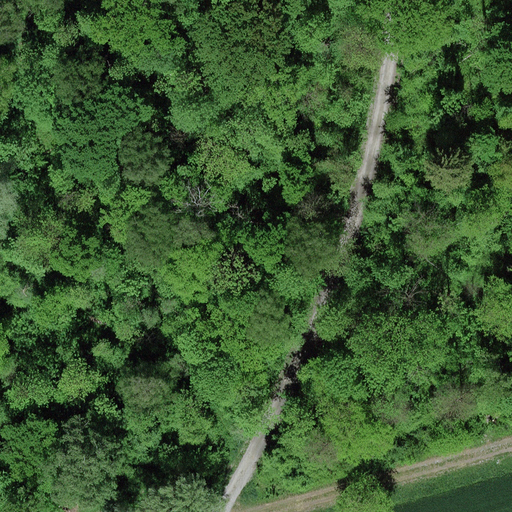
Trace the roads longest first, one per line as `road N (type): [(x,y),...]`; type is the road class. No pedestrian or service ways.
road 1 (track): [(222,511),(313,327),(366,180),(391,0)]
road 2 (track): [(511,439),(241,511)]
